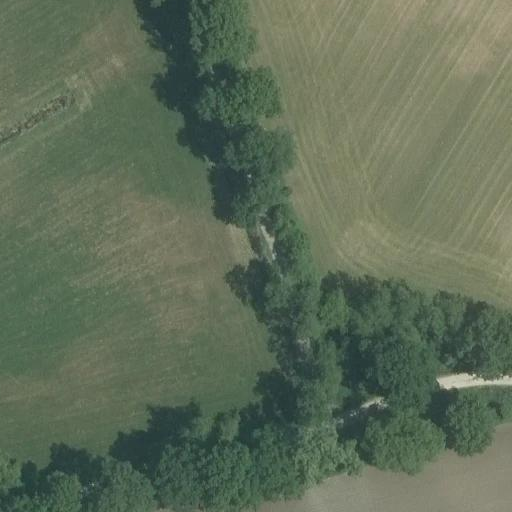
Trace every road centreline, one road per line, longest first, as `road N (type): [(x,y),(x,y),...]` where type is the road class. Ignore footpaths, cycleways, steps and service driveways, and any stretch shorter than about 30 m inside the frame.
road 1 (track): [(324,428),(281,269),(186,0)]
road 2 (track): [(4,511),(294,444),(324,428)]
road 3 (track): [(324,428),(432,383),(511,376)]
